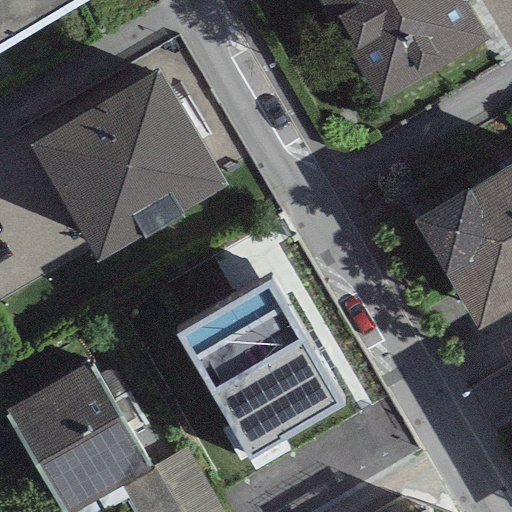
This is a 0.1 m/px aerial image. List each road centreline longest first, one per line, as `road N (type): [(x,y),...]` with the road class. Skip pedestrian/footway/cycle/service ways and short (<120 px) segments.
road 1 (residential): [(492,511),(309,194)]
road 2 (residential): [(0,376),(309,194)]
road 3 (residential): [(309,194),(195,0)]
